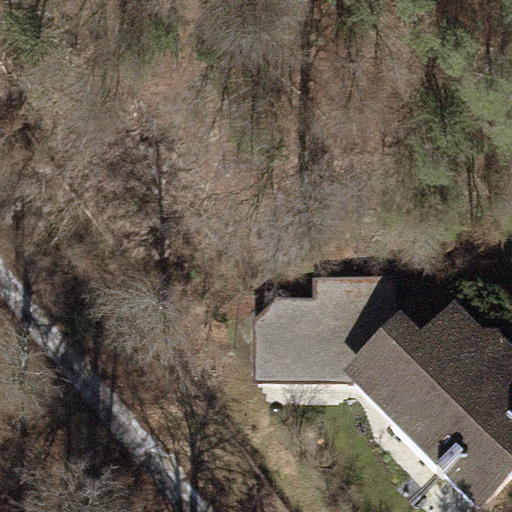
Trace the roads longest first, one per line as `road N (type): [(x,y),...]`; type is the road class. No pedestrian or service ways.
road 1 (residential): [(0,274),(203,511)]
road 2 (track): [(245,0),(299,50),(354,73),(400,63),(446,9),(445,0)]
